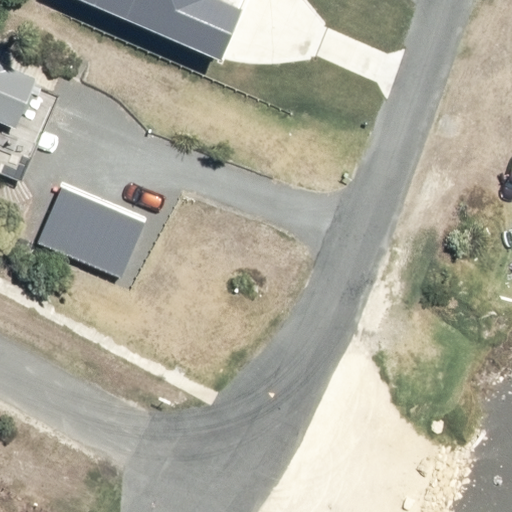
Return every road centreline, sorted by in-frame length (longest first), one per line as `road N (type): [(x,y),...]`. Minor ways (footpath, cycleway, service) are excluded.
road 1 (residential): [(447,0),(379,189),(306,357),(236,459)]
road 2 (residential): [(236,459),(152,448),(0,367)]
